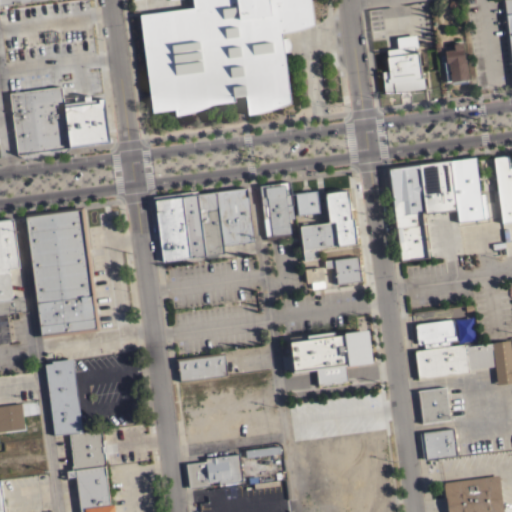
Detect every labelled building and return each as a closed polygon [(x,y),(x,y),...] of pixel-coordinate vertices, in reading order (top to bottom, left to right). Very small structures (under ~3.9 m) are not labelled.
[(257,113),(247,114),(245,95),(234,97),(234,101),(212,104),(198,109),(186,113),(175,115),(174,109),(151,112),(139,14),(193,7),(192,0),(310,0),(313,24),(306,27),(300,29),(291,31),(281,33),(281,38),(287,37),(287,39),(289,41),(289,43),(290,47),(288,50),(289,51),(283,52),(290,102),(278,107),(268,110),(257,113)] [(511,66),(503,0),(511,0),(511,66)] [(424,85),(422,74),(420,74),(414,31),(395,34),(397,45),(385,47),(388,67),(380,68),(383,90),(424,85)] [(464,59),(465,59),(468,79),(466,79),(467,82),(452,84),(451,81),(445,82),(443,65),(444,65),(442,55),(444,55),(444,50),(453,48),(452,43),(462,42),(464,59)] [(63,104),(74,102),(73,97),(89,95),(90,100),(103,98),(109,142),(69,147),(63,153),(25,158),(16,154),(8,93),(61,86),(63,104)] [(511,218),(501,220),(492,154),(508,152),(509,165),(511,164),(511,218)] [(449,158),(474,154),(480,193),(484,193),(488,218),(457,222),(456,209),(449,158)] [(425,213),(425,212),(418,162),(449,158),(456,209),(425,213)] [(421,212),(427,257),(398,261),(385,166),(418,162),(425,212),(421,212)] [(258,182),(289,178),(292,201),(291,201),(293,215),(288,216),(290,230),(289,230),(289,234),(265,237),(258,182)] [(214,191),(246,186),(253,241),(222,245),(214,191)] [(223,253),(204,255),(196,191),(214,188),(214,191),(222,245),(223,253)] [(204,255),(188,257),(180,192),(196,190),(196,191),(204,255)] [(316,190),(318,212),(297,215),(294,193),(316,190)] [(351,218),(353,218),(356,243),(316,248),(317,258),(303,260),(299,226),(328,222),(324,193),(347,190),(351,218)] [(162,261),(154,205),(153,205),(152,196),(180,192),(188,257),(162,261)] [(40,337),(24,214),(82,206),(98,330),(40,337)] [(0,218),(12,217),(19,267),(8,268),(8,272),(9,272),(9,274),(8,274),(11,292),(12,292),(12,295),(11,295),(12,297),(14,297),(13,294),(17,294),(18,296),(17,296),(17,297),(22,296),(24,310),(0,313),(0,218)] [(336,284),(334,266),(324,267),(323,260),(358,256),(361,280),(336,284)] [(306,283),(304,268),(321,266),(323,280),(311,282),(306,283)] [(323,280),(324,287),(311,289),(311,282),(323,280)] [(422,344),(418,344),(417,344),(417,343),(417,341),(416,341),(414,323),(452,318),(454,336),(455,335),(456,340),(450,340),(423,344),(422,344)] [(371,362),(347,365),(344,365),(346,381),(342,382),(342,383),(317,386),(315,369),(293,372),(289,337),(333,331),(333,336),(343,335),(343,333),(367,330),(371,362)] [(451,345),(464,343),(464,344),(468,344),(468,345),(509,340),(511,364),(511,382),(496,384),(494,365),(467,369),(468,372),(417,378),(414,350),(424,349),(423,344),(450,340),(451,345)] [(179,381),(178,369),(176,370),(174,358),(223,352),(226,375),(179,381)] [(68,433),(53,435),(44,363),(51,362),(51,360),(72,358),(81,430),(68,433)] [(445,390),(447,390),(448,392),(445,393),(447,404),(449,404),(450,406),(447,407),(448,411),(450,411),(450,413),(448,414),(449,419),(421,423),(417,390),(445,386),(445,390)] [(24,429),(0,431),(0,404),(20,402),(24,429)] [(100,428),(102,439),(104,439),(106,458),(104,458),(105,465),(104,465),(71,469),(70,465),(72,464),(68,433),(81,430),(100,428)] [(453,433),(456,433),(456,437),(454,437),(455,446),(457,446),(458,449),(455,450),(456,455),(422,460),(419,432),(453,428),(453,433)] [(218,484),(217,480),(208,482),(208,485),(188,488),(185,463),(204,461),(204,458),(238,453),(241,478),(239,481),(218,484)] [(106,475),(105,475),(109,504),(113,504),(114,511),(78,511),(74,476),(66,477),(66,470),(71,469),(104,465),(106,475)] [(447,511),(445,496),(444,496),(442,484),(443,484),(443,482),(498,475),(502,511),(447,511)] [(264,483),(264,481),(270,480),(270,482),(273,482),(278,482),(279,494),(274,495),(274,496),(264,497),(265,499),(255,501),(254,499),(251,499),(249,484),(264,483)] [(0,511),(34,511),(22,511),(1,511),(0,498),(0,511)]
